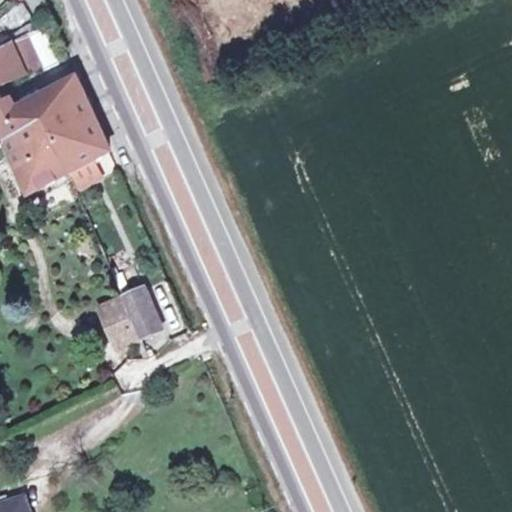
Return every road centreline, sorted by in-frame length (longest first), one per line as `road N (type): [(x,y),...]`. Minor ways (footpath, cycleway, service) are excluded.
road 1 (secondary): [(72,0),(300,511)]
road 2 (secondary): [(340,511),(113,0)]
